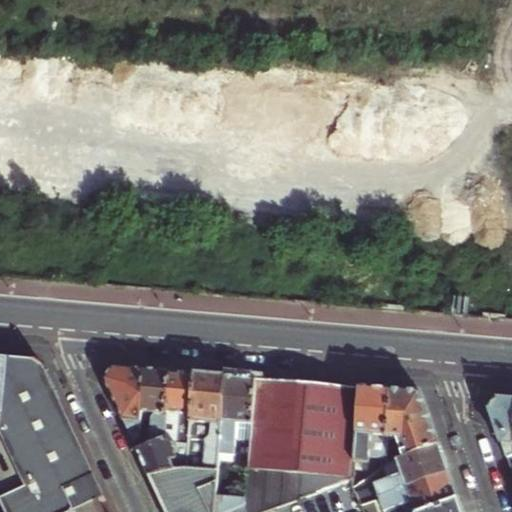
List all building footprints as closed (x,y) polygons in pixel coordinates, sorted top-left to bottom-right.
[(0,511),(77,511),(99,502),(105,499),(81,447),(45,370),(41,367),(36,363),(0,360),(0,511)] [(139,441),(140,424),(144,375),(132,374),(113,372),(104,385),(125,429),(132,445),(139,441)] [(165,431),(165,425),(169,377),(160,376),(144,375),(140,424),(151,425),(150,450),(163,444),(164,437),(165,431)] [(169,377),(165,425),(172,426),(172,431),(165,431),(164,437),(163,444),(163,447),(175,448),(187,448),(194,379),(184,378),(169,377)] [(219,459),(226,382),(213,381),(194,379),(187,448),(185,472),(179,472),(174,472),(148,477),(151,484),(164,511),(213,511),(215,496),(219,459)] [(251,444),(255,384),(245,384),(226,382),(219,459),(233,459),(235,443),(251,444)] [(355,466),(360,393),(338,391),(304,389),(255,384),(251,444),(245,499),(244,509),(245,511),(274,511),(354,483),(355,466)] [(388,444),(391,396),(380,395),(360,393),(355,466),(370,467),(371,455),(387,456),(388,444)] [(409,462),(440,451),(421,398),(411,398),(391,396),(388,444),(398,444),(403,444),(409,462)] [(490,413),(507,461),(511,459),(511,405),(506,405),(497,404),(490,413)] [(163,447),(163,444),(150,450),(138,456),(144,468),(148,477),(174,472),(179,472),(174,461),(180,458),(175,448),(163,447)] [(444,464),(440,451),(409,462),(405,463),(398,466),(386,470),(383,471),(383,472),(388,485),(369,492),(373,505),(449,478),(444,464)] [(449,478),(373,505),(375,511),(398,511),(399,511),(398,511),(440,511),(459,505),(455,493),(449,478)] [(213,511),(236,511),(244,509),(245,499),(215,496),(213,511)] [(104,511),(99,502),(77,511),(104,511)]
